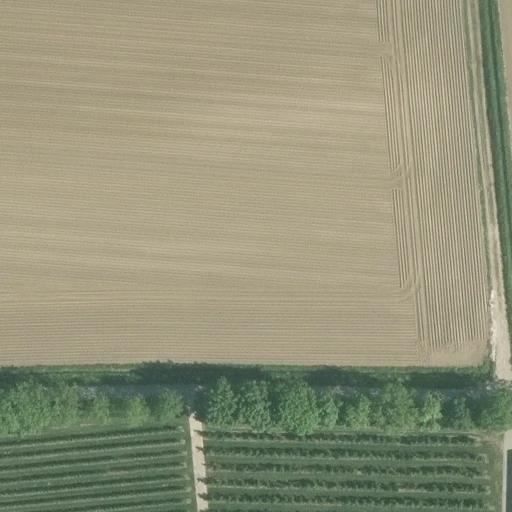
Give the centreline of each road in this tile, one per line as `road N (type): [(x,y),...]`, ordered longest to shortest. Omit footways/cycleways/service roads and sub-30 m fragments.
road 1 (unclassified): [(0,400),(126,392),(511,398)]
road 2 (track): [(508,398),(471,0)]
